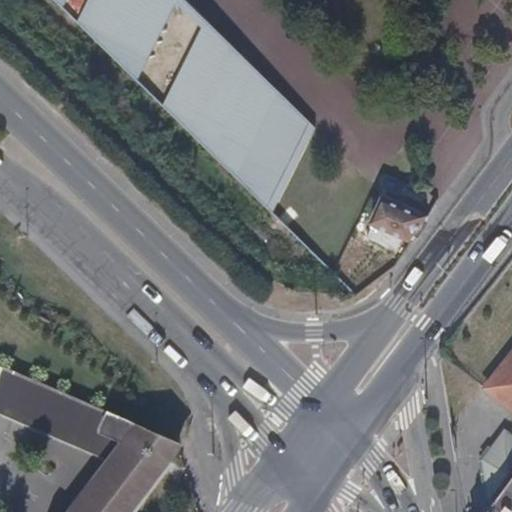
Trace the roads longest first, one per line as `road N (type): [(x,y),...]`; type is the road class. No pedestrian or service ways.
road 1 (primary): [(244,326),(0,92)]
road 2 (primary): [(0,175),(213,381)]
road 3 (primary): [(511,159),(389,322)]
road 4 (primary): [(409,363),(511,224)]
road 5 (primary): [(425,511),(409,363)]
road 6 (primary): [(389,322),(312,334),(244,326)]
road 7 (primary): [(213,381),(233,430),(238,511)]
